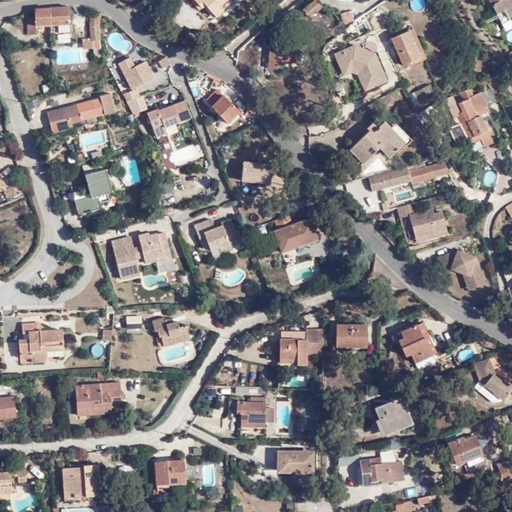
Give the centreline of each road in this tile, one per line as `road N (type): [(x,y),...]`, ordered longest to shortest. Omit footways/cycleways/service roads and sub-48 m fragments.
road 1 (residential): [(0,451),(164,432),(236,326),(404,273)]
road 2 (residential): [(404,273),(246,85),(152,41),(89,0)]
road 3 (residential): [(511,336),(431,296),(404,273)]
